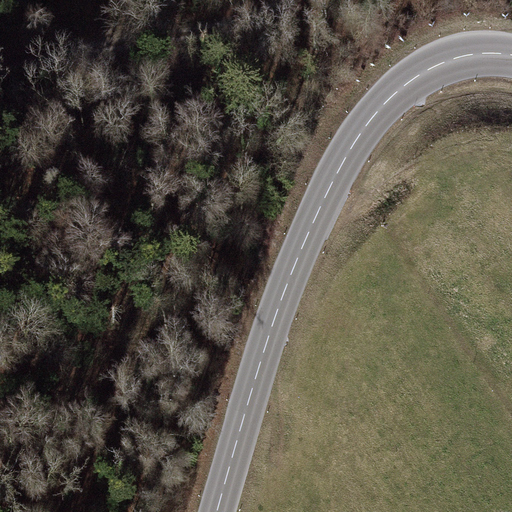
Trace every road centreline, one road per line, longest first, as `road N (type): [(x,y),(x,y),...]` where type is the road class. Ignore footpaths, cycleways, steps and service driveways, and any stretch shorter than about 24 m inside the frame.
road 1 (secondary): [(511,54),(438,61),(377,105),(346,150),(283,292),(218,511)]
road 2 (track): [(287,0),(229,27),(76,50),(0,82)]
